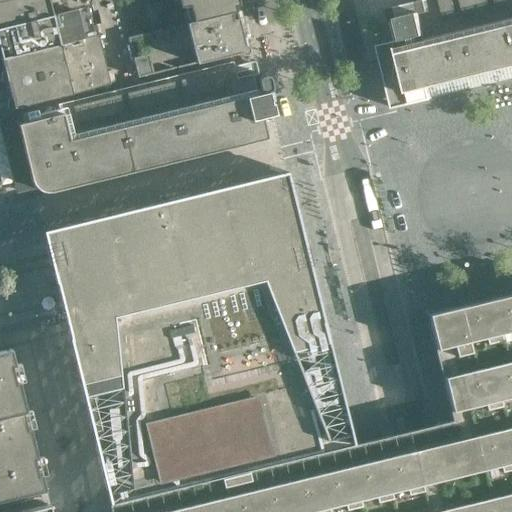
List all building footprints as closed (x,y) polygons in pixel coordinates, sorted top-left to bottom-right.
[(0,27),(91,6),(89,0),(4,0),(0,1),(0,27)] [(177,0),(180,7),(182,6),(182,7),(189,6),(193,22),(235,11),(234,6),(238,5),(236,0),(177,0)] [(511,0),(421,0),(414,2),(405,4),(385,9),(388,21),(390,20),(395,40),(393,41),(379,44),(377,45),(378,48),(382,65),(383,68),(387,85),(388,88),(392,105),(393,108),(397,107),(427,100),(431,98),(431,96),(429,87),(511,66),(511,0)] [(0,58),(1,58),(1,59),(98,35),(91,6),(0,27),(0,58)] [(240,31),(235,11),(193,22),(127,38),(137,78),(238,53),(242,55),(245,54),(247,51),(247,47),(243,45),(242,38),(235,40),(233,33),(240,31)] [(104,60),(98,35),(1,59),(7,84),(104,60)] [(110,84),(104,60),(7,84),(13,108),(110,84)] [(15,188),(32,184),(35,188),(38,190),(42,192),(46,192),(50,192),(52,191),(267,139),(262,117),(274,114),(271,103),(270,103),(267,92),(269,92),(270,91),(271,90),(271,89),(271,88),(271,87),(269,79),(269,78),(268,77),(268,76),(267,76),(265,75),(264,75),(261,76),(260,77),(258,78),(258,79),(257,80),(257,81),(257,82),(253,83),(248,63),(226,68),(36,115),(15,119),(14,114),(0,117),(0,127),(3,138),(4,138),(6,143),(8,143),(17,177),(13,178),(15,188)] [(42,231),(108,504),(353,444),(286,171),(62,226),(42,231)] [(387,231),(393,230),(382,184),(376,185),(387,231)] [(345,320),(351,318),(339,269),(333,271),(345,320)] [(109,511),(511,511),(511,281),(424,303),(451,420),(435,424),(353,444),(108,504),(107,504),(109,511)] [(0,508),(42,499),(40,492),(45,491),(10,349),(0,350),(0,508)]
